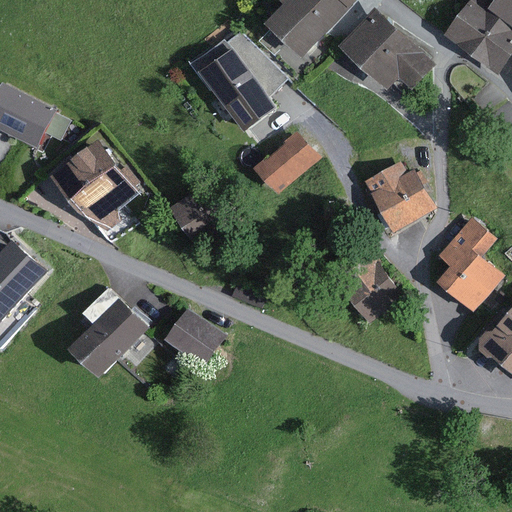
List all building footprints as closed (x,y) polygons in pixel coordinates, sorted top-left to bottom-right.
[(317,58),(371,0),(290,0),(288,2),(293,7),(279,23),(317,58)] [(511,75),(511,18),(488,0),(483,0),(456,36),(511,77),(511,75)] [(511,14),(511,0),(509,0),(503,8),(511,14)] [(446,62),(382,7),(348,47),(398,89),(408,77),(423,90),(446,62)] [(230,36),(269,81),(284,63),(236,19),(224,30),(230,36)] [(269,81),(230,36),(193,68),(250,133),(287,101),(269,81)] [(68,113),(11,86),(0,109),(0,124),(51,149),(68,113)] [(329,159),(304,131),(265,165),(290,193),(329,159)] [(145,191),(105,144),(67,175),(115,232),(130,220),(122,210),(145,191)] [(441,207),(421,170),(412,176),(403,162),(373,182),(404,232),(441,207)] [(241,229),(215,187),(182,207),(208,249),(241,229)] [(506,242),(478,219),(447,257),(464,271),(452,285),(485,313),(511,281),(511,278),(491,261),(506,242)] [(25,236),(0,265),(0,338),(3,341),(64,268),(25,236)] [(380,325),(413,296),(378,257),(345,286),(380,325)] [(117,377),(159,328),(115,291),(93,317),(106,328),(86,352),(117,377)] [(238,337),(198,311),(178,342),(218,368),(238,337)] [(511,325),(506,331),(496,332),(494,339),(496,347),(503,352),(511,348),(511,325)]
